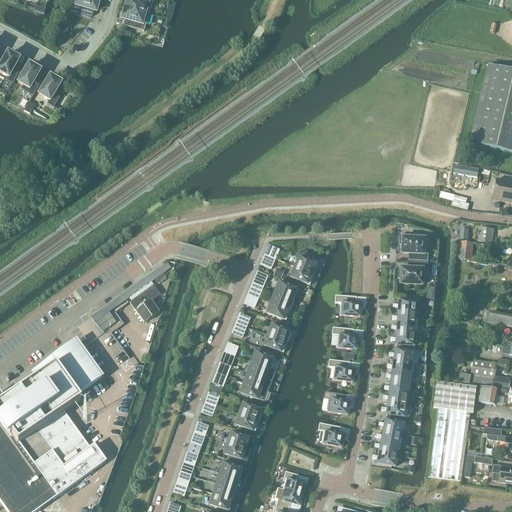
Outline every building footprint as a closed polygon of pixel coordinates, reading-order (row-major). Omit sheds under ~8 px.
[(99,1),(95,0),(78,0),(77,5),(73,4),(71,12),(92,18),(95,7),(97,8),(99,1)] [(127,2),(126,9),(149,15),(152,0),(130,0),(130,3),(127,2)] [(149,15),(126,9),(124,15),(126,16),(123,26),(144,32),(149,15)] [(22,67),(17,64),(19,60),(8,54),(0,68),(0,73),(8,78),(6,81),(12,85),(22,67)] [(22,90),(33,97),(43,79),(38,76),(40,72),(29,66),(19,84),(24,87),(22,90)] [(471,145),(511,153),(511,71),(488,67),(482,96),(471,145)] [(49,101),(47,105),(53,109),(64,91),(58,88),(61,84),(50,78),(39,96),(49,101)] [(29,103),(24,112),(30,115),(35,107),(29,103)] [(511,183),(497,180),(493,201),(511,204),(511,183)] [(478,243),(490,244),(491,230),(479,229),(478,243)] [(400,236),(399,246),(402,246),(401,255),(414,255),(414,261),(427,262),(427,255),(424,255),(424,240),(410,239),(410,237),(400,236)] [(473,244),(460,243),(458,260),(471,262),(473,244)] [(314,276),(318,265),(320,260),(307,255),(307,254),(304,260),(299,258),(300,258),(299,257),(295,268),(314,276)] [(414,263),(414,270),(401,269),(398,269),(398,279),(400,279),(400,285),(422,286),(423,271),(427,271),(427,264),(414,263)] [(167,264),(92,318),(103,333),(116,323),(109,314),(125,302),(129,300),(131,303),(153,286),(151,284),(171,269),(167,264)] [(314,276),(295,268),(290,279),(291,279),(309,286),(314,276)] [(254,280),(251,285),(257,288),(259,282),(254,280)] [(275,294),(294,301),(298,291),(279,284),(279,283),(275,294)] [(131,303),(129,304),(144,324),(159,314),(151,303),(160,296),(153,286),(131,303)] [(275,294),(271,304),(290,311),(294,301),(275,294)] [(335,297),(334,304),(340,305),(339,317),(360,318),(361,305),(360,305),(360,306),(356,305),(356,299),(335,297)] [(398,313),(416,315),(417,304),(400,302),(399,302),(399,306),(393,306),(392,309),(399,309),(398,313)] [(290,311),(271,304),(267,314),(286,322),(290,311)] [(511,312),(491,308),(488,324),(511,328),(511,312)] [(397,324),(415,326),(416,315),(398,313),(398,318),(392,317),(391,320),(398,321),(397,324)] [(397,335),(415,336),(415,326),(397,324),(397,328),(391,327),(391,330),(397,331),(397,335)] [(268,336),(287,344),(291,333),(272,326),(273,326),(272,325),(268,336)] [(332,329),(332,336),(338,337),(336,349),(357,351),(358,338),(357,338),(353,338),(354,331),(332,329)] [(415,336),(397,335),(396,339),(390,339),(390,342),(396,342),(396,347),(396,346),(414,348),(415,336)] [(287,344),(268,336),(264,347),(264,348),(264,347),(283,354),(287,344)] [(0,395),(0,502),(6,511),(37,511),(104,464),(92,447),(90,449),(67,417),(64,420),(60,415),(82,400),(79,395),(101,379),(74,342),(33,372),(38,378),(6,401),(1,394),(0,395)] [(394,362),(412,365),(413,354),(396,351),(395,351),(395,355),(388,354),(388,357),(394,358),(394,362)] [(251,364),(271,371),(275,360),(256,353),(255,353),(251,364)] [(354,355),(344,354),(343,362),(349,363),(349,361),(353,361),(354,355)] [(329,361),(328,368),(334,369),(332,381),(353,384),(354,371),(349,371),(350,364),(329,361)] [(493,379),(492,379),(495,365),(474,361),(473,366),(471,377),(493,380),(493,379)] [(393,370),(392,373),(410,376),(412,365),(394,362),(393,367),(387,366),(386,369),(393,370)] [(251,364),(248,374),(267,381),(271,371),(251,364)] [(391,379),(391,384),(409,386),(410,376),(392,373),(392,376),(386,376),(385,379),(391,379)] [(244,384),(263,391),(267,381),(248,374),(244,384)] [(493,379),(493,380),(492,386),(509,388),(510,382),(493,379)] [(263,391),(244,384),(240,395),(260,402),(263,391)] [(389,394),(407,397),(409,386),(391,384),(390,388),(384,387),(384,390),(390,391),(389,394)] [(498,391),(479,387),(476,403),(495,406),(498,391)] [(324,393),(323,400),(329,401),(327,413),(348,417),(350,403),(349,403),(349,404),(345,403),(346,397),(324,393)] [(388,405),(406,408),(407,397),(389,394),(389,398),(383,397),(382,400),(388,401),(388,405)] [(239,415),(259,422),(262,412),(244,405),(243,404),(239,415)] [(406,408),(388,405),(387,410),(381,409),(381,412),(387,413),(386,417),(387,417),(387,416),(404,419),(406,408)] [(259,422),(239,415),(235,426),(236,427),(236,426),(255,433),(259,422)] [(383,432),(401,436),(403,425),(386,421),(385,421),(385,425),(379,424),(378,427),(384,428),(383,432)] [(466,428),(437,424),(436,430),(465,434),(466,428)] [(319,425),(318,432),(324,433),(321,445),(342,449),(344,436),(343,436),(339,435),(340,429),(319,425)] [(505,444),(503,455),(511,456),(511,440),(501,438),(501,432),(484,430),(483,436),(498,438),(497,443),(505,444)] [(381,443),(399,446),(401,436),(383,432),(382,437),(376,435),(376,438),(382,440),(381,443)] [(227,444),(247,451),(250,440),(231,434),(232,434),(231,433),(227,444)] [(379,454),(397,457),(399,446),(381,443),(381,446),(374,445),(374,448),(380,449),(379,454)] [(247,451),(227,444),(224,456),(224,455),(243,462),(247,451)] [(397,457),(379,454),(378,458),(372,457),(372,460),(378,461),(377,465),(378,465),(395,468),(397,457)] [(492,461),(475,459),(474,465),(492,467),(492,461)] [(219,475),(239,481),(243,470),(223,464),(224,464),(223,464),(219,475)] [(493,474),(499,475),(498,484),(511,486),(511,469),(494,467),(493,474)] [(283,491),(303,496),(306,485),(305,485),(296,483),(298,477),(285,473),(283,480),(286,481),(283,491)] [(216,485),(236,491),(239,481),(219,475),(216,485)] [(216,485),(213,495),(233,502),(236,491),(216,485)] [(299,507),(299,508),(303,496),(283,491),(280,501),(278,500),(276,507),(292,511),(294,506),(299,507)] [(229,511),(233,502),(213,495),(210,506),(227,511),(229,511)]
